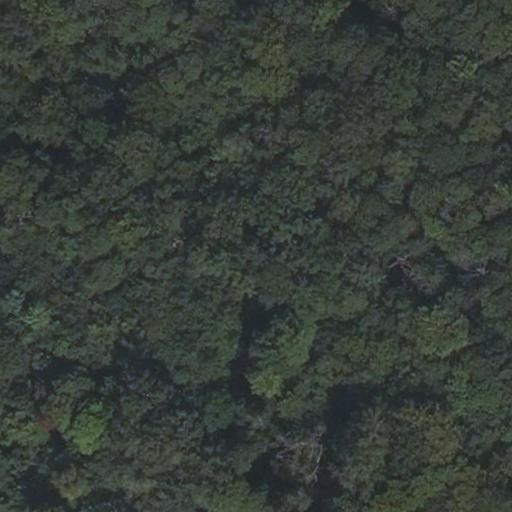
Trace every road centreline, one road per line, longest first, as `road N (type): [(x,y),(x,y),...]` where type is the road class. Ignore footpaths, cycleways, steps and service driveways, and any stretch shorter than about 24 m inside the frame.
road 1 (track): [(0,323),(342,511)]
road 2 (track): [(511,251),(401,101),(265,0)]
